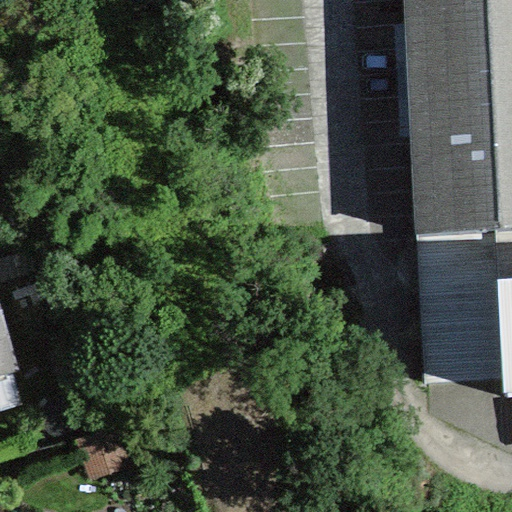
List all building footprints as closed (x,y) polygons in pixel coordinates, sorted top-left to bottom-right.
[(511,0),(406,0),(419,234),(497,230),(511,229),(511,0)] [(511,394),(511,229),(497,230),(501,316),(504,379),(506,395),(511,394)] [(501,316),(497,230),(419,234),(423,320),(501,316)] [(501,316),(423,320),(426,383),(504,379),(501,316)] [(0,327),(0,367),(11,364),(0,327)] [(124,424),(80,436),(92,478),(136,465),(124,424)]
